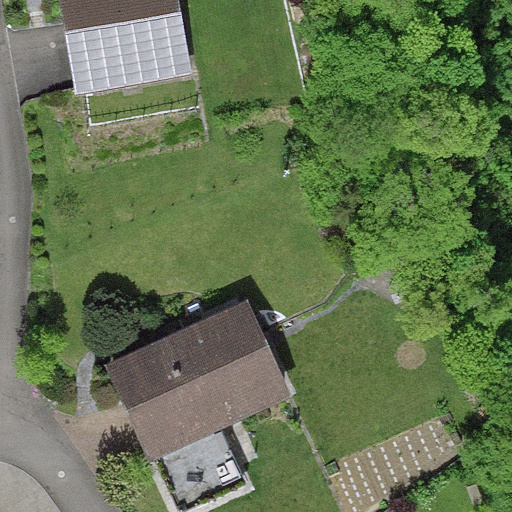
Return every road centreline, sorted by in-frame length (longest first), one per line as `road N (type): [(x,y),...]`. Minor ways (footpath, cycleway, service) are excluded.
road 1 (residential): [(0,123),(7,165),(0,359)]
road 2 (residential): [(0,417),(52,453),(94,511)]
